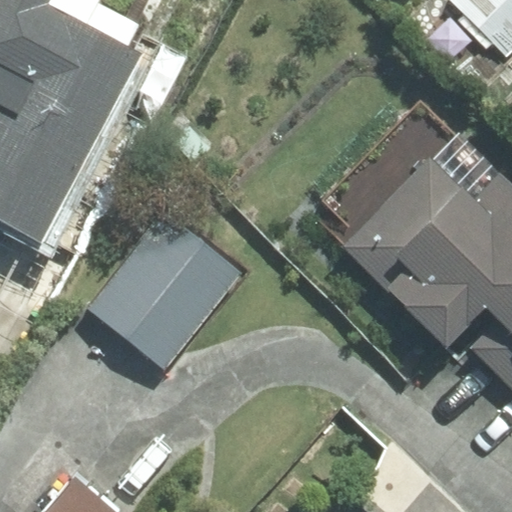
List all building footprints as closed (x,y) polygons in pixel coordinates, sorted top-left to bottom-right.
[(0,0),(0,213),(46,238),(148,48),(133,40),(145,17),(113,0),(0,0)] [(511,0),(457,0),(509,53),(511,49),(511,0)] [(434,151),(348,241),(452,340),(492,298),(506,312),(474,345),(511,382),(511,170),(508,167),(484,192),(470,178),(466,182),(434,151)] [(170,207),(90,302),(167,366),(246,270),(170,207)] [(131,511),(85,470),(46,511),(131,511)]
